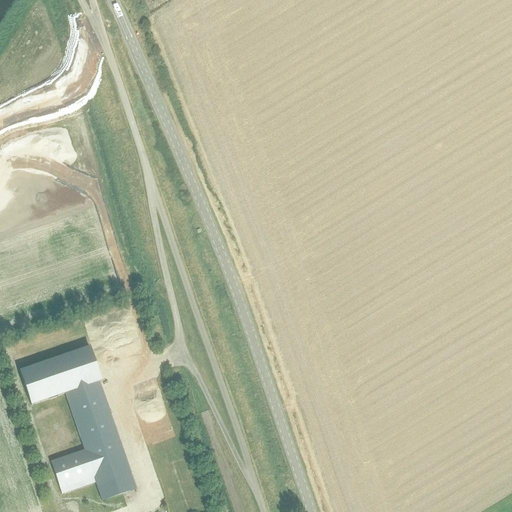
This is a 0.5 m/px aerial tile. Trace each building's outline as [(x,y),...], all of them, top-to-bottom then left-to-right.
[(17,173),(0,164),(0,218),(11,198),(6,195),(17,173)] [(135,260),(140,257),(134,248),(129,251),(135,260)] [(139,258),(134,263),(139,268),(144,263),(139,258)] [(135,327),(137,341),(144,340),(141,326),(135,327)] [(102,503),(136,491),(98,384),(101,383),(89,348),(19,372),(31,407),(65,395),(85,452),(50,464),(60,491),(94,479),(102,503)] [(109,363),(99,367),(101,374),(112,370),(109,363)]
